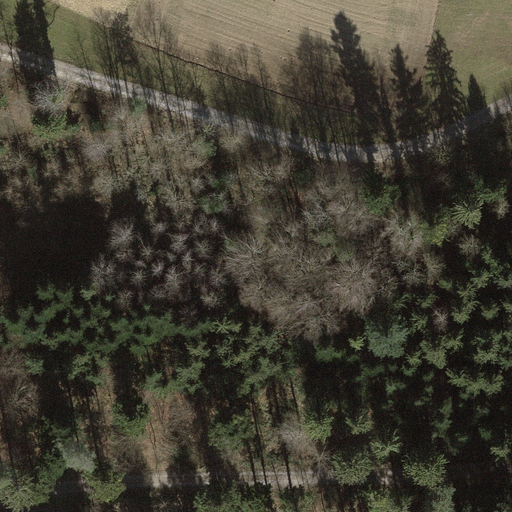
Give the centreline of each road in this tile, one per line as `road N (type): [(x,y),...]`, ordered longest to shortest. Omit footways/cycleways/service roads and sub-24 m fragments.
road 1 (track): [(0,45),(317,154),(374,157),(423,147),(511,106)]
road 2 (track): [(0,488),(455,462),(511,449)]
road 3 (track): [(354,469),(224,421),(0,385)]
